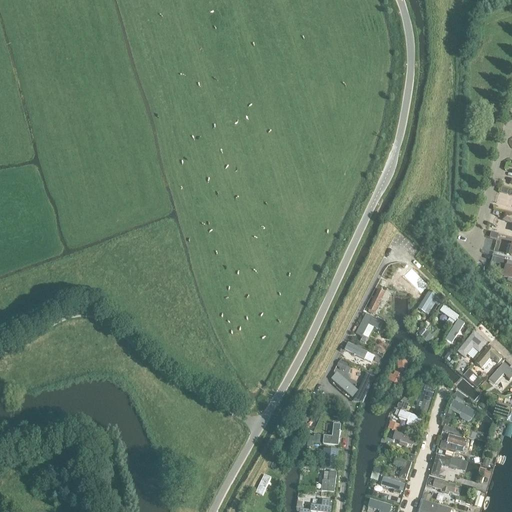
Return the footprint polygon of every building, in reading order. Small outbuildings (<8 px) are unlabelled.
[(502,261),(492,258),(491,263),(501,266),(502,261)] [(393,328),(394,329),(395,298),(399,298),(398,268),(389,268),(388,269),(365,314),(393,328)] [(410,274),(405,279),(424,298),(428,291),(424,288),(428,284),(423,279),(419,283),(410,274)] [(441,298),(430,291),(418,310),(425,314),(433,301),(434,302),(434,304),(439,307),(443,301),(441,298)] [(419,343),(419,344),(434,357),(460,318),(446,303),(419,343)] [(383,326),(366,317),(357,336),(363,339),(368,327),(379,333),(383,326)] [(449,366),(459,353),(475,332),(461,318),(437,354),(449,366)] [(459,353),(466,359),(474,350),(480,355),(489,344),(475,333),(459,353)] [(383,358),(350,344),(341,361),(375,376),(383,358)] [(504,361),(490,349),(476,365),(482,371),(491,361),(498,367),(504,361)] [(397,358),(398,370),(408,369),(408,365),(410,364),(410,357),(397,358)] [(375,376),(341,361),(332,380),(370,397),(379,377),(375,376)] [(511,380),(511,371),(504,365),(490,380),(496,385),(504,375),(511,381),(511,380)] [(483,383),(470,371),(464,377),(477,389),(483,383)] [(399,387),(404,377),(395,372),(393,376),(390,374),(387,381),(399,387)] [(421,414),(428,416),(434,395),(427,393),(421,414)] [(409,405),(402,403),(401,405),(399,404),(397,407),(406,411),(409,405)] [(450,413),(471,422),(476,412),(455,403),(450,413)] [(509,408),(497,404),(493,417),(505,420),(509,408)] [(405,426),(415,429),(417,425),(420,426),(422,419),(401,411),(398,417),(407,421),(405,426)] [(391,422),(388,429),(397,432),(399,426),(391,422)] [(333,425),(332,438),(324,437),(323,445),(339,447),(341,426),(333,425)] [(395,434),(393,442),(415,450),(418,442),(395,434)] [(445,443),(448,444),(446,449),(456,452),(457,447),(467,449),(469,441),(450,436),(449,438),(446,437),(445,443)] [(324,462),(325,462),(324,470),(335,472),(337,450),(332,450),(325,451),(324,462)] [(437,456),(431,476),(439,478),(442,465),(450,467),(452,460),(437,456)] [(392,468),(406,472),(408,464),(395,460),(392,468)] [(323,482),(322,493),(333,494),(335,474),(329,473),(328,483),(323,482)] [(265,474),(257,493),(264,496),(272,478),(265,474)] [(401,493),(403,493),(405,485),(383,479),(381,487),(394,491),(393,493),(400,496),(401,493)] [(434,489),(457,495),(459,487),(436,481),(434,489)] [(399,505),(400,500),(389,497),(388,501),(399,505)] [(311,505),(310,511),(331,511),(333,502),(323,501),(322,507),(311,505)] [(432,505),(424,503),(420,511),(436,511),(438,508),(431,506),(432,505)]
